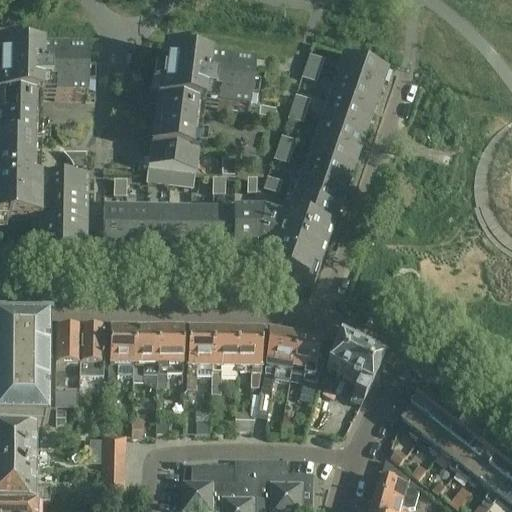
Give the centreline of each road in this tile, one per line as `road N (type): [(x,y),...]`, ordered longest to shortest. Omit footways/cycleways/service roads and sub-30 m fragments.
road 1 (residential): [(325,322),(266,313),(0,308)]
road 2 (residential): [(144,511),(157,459),(178,453),(360,458)]
road 3 (residential): [(325,322),(403,79)]
road 4 (residential): [(511,443),(407,363)]
